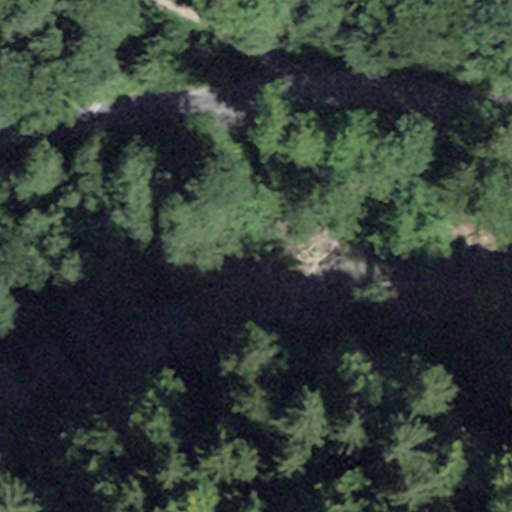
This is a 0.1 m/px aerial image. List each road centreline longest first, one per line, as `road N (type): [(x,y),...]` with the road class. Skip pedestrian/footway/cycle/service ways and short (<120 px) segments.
road 1 (track): [(0,140),(261,89),(511,112)]
road 2 (track): [(106,0),(155,38),(261,89)]
